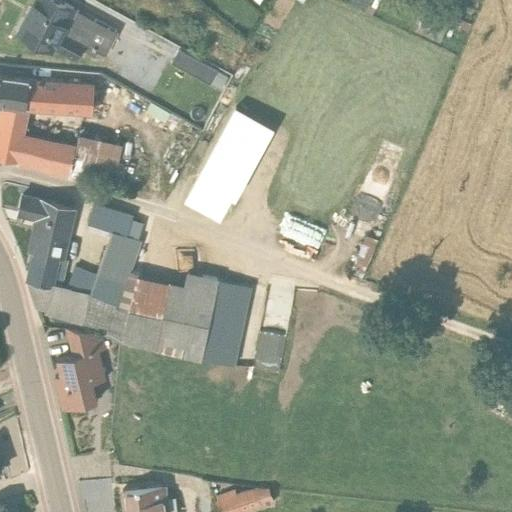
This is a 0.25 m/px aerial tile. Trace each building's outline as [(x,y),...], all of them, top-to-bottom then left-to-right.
[(28,0),(18,21),(53,40),(55,37),(76,48),(86,30),(69,20),(78,0),(28,0)] [(224,74),(231,61),(182,33),(174,46),(224,74)] [(126,152),(117,149),(122,132),(77,122),(75,132),(24,122),(29,97),(90,101),(92,72),(0,65),(0,92),(3,93),(0,104),(0,148),(112,172),(114,164),(124,166),(126,152)] [(234,94),(182,188),(219,209),(231,186),(234,188),(274,116),(234,94)] [(68,251),(65,250),(76,200),(22,187),(18,206),(36,210),(29,242),(32,243),(26,270),(37,300),(83,314),(107,320),(106,326),(234,353),(251,275),(186,259),(183,272),(169,269),(139,263),(130,259),(140,229),(138,227),(142,214),(131,210),(132,205),(93,193),(87,212),(111,220),(96,262),(75,255),(67,277),(62,276),(68,251)] [(256,355),(282,357),(286,319),(260,316),(256,355)] [(105,343),(101,328),(66,321),(73,349),(56,354),(59,369),(54,370),(58,383),(62,402),(97,394),(93,376),(105,373),(99,345),(105,343)] [(125,482),(128,511),(168,511),(165,477),(125,482)] [(216,490),(212,492),(220,511),(273,492),(268,478),(255,477),(235,483),(234,480),(215,486),(216,490)] [(0,496),(0,511),(25,511),(23,506),(11,510),(6,495),(0,496)]
